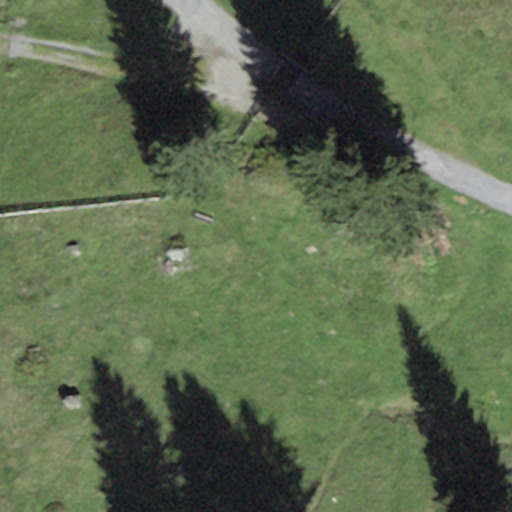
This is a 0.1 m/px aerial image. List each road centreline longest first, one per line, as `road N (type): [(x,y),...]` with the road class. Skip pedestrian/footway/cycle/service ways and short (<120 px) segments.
road 1 (track): [(285,82),(0,40)]
road 2 (track): [(511,191),(375,132),(285,82)]
road 3 (track): [(179,0),(285,82)]
